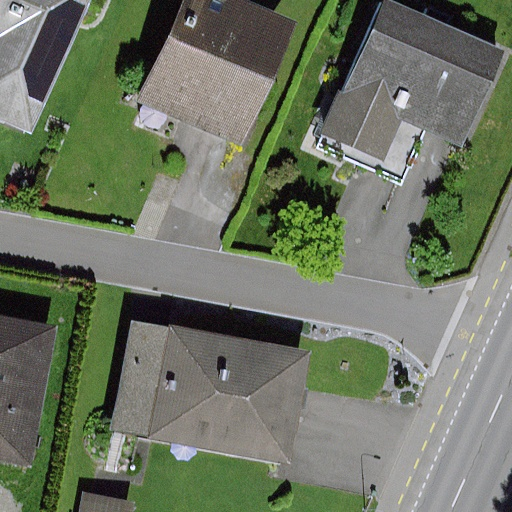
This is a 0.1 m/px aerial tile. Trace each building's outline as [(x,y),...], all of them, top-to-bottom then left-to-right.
[(0,35),(0,108),(46,127),(97,0),(0,0),(0,35)] [(186,0),(148,86),(256,133),(307,17),(267,0),(186,0)] [(511,64),(511,49),(394,1),(339,135),(399,160),(417,117),(480,143),(511,64)] [(69,319),(0,305),(0,442),(43,451),(69,319)] [(311,343),(149,320),(134,424),(297,447),(311,343)] [(137,511),(141,490),(95,482),(89,511),(137,511)]
